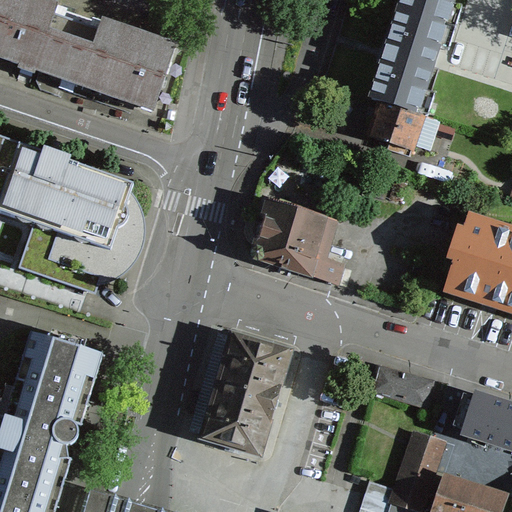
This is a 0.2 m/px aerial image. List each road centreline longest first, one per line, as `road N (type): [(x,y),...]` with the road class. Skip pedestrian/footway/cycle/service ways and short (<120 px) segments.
road 1 (residential): [(189,280),(511,372)]
road 2 (secondary): [(136,511),(189,280)]
road 3 (residential): [(211,171),(0,98)]
road 4 (residential): [(222,117),(276,116),(303,74),(322,0)]
